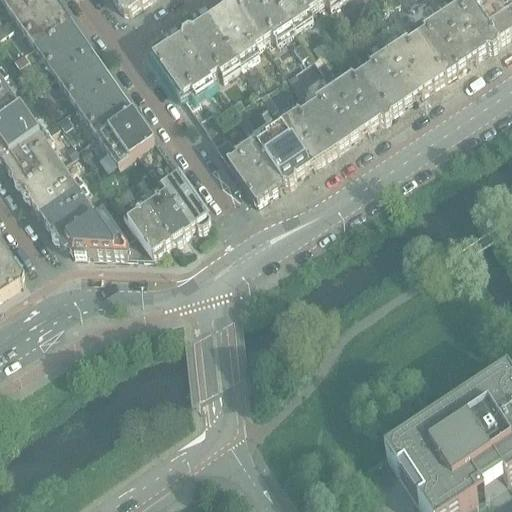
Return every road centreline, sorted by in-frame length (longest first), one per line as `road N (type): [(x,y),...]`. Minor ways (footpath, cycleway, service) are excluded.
road 1 (residential): [(247,245),(119,56)]
road 2 (tertiary): [(325,215),(511,92)]
road 3 (tertiary): [(221,439),(205,287)]
road 4 (tertiary): [(205,287),(159,299),(63,301)]
road 5 (tertiary): [(118,511),(221,439)]
